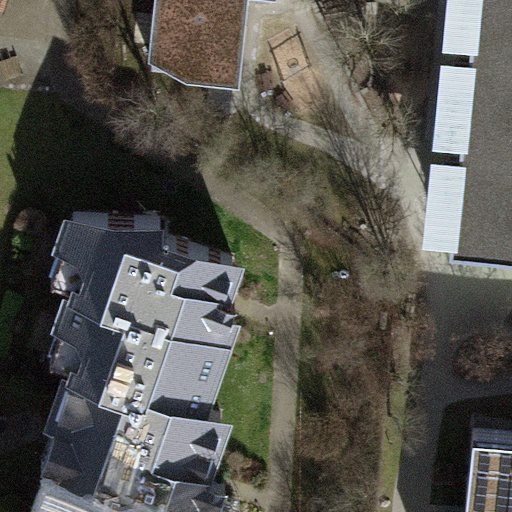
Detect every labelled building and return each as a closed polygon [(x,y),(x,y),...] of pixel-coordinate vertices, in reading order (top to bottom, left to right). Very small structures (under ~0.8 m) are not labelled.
[(245,0),(156,0),(153,69),(241,73),(245,0)] [(511,0),(444,0),(419,242),(511,251),(511,0)] [(112,359),(221,400),(277,253),(105,188),(49,335),(112,359)] [(238,511),(273,418),(221,400),(112,359),(54,511),(238,511)] [(511,511),(511,439),(471,436),(463,511),(511,511)]
